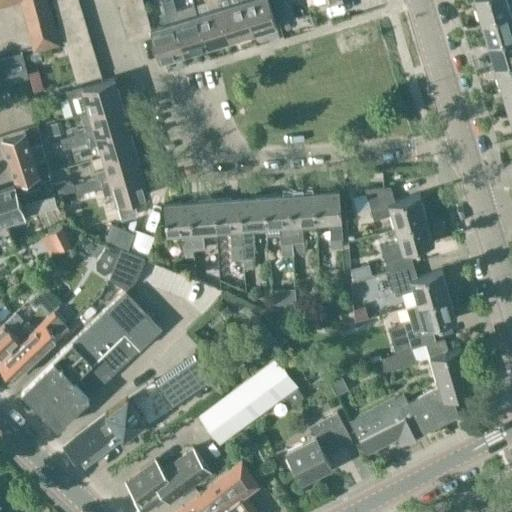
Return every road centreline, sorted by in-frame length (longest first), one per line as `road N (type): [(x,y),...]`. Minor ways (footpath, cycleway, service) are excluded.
road 1 (residential): [(462,142),(197,165),(174,90)]
road 2 (tertiary): [(349,511),(511,430)]
road 3 (residential): [(462,142),(419,0)]
road 4 (tertiary): [(95,511),(0,416)]
